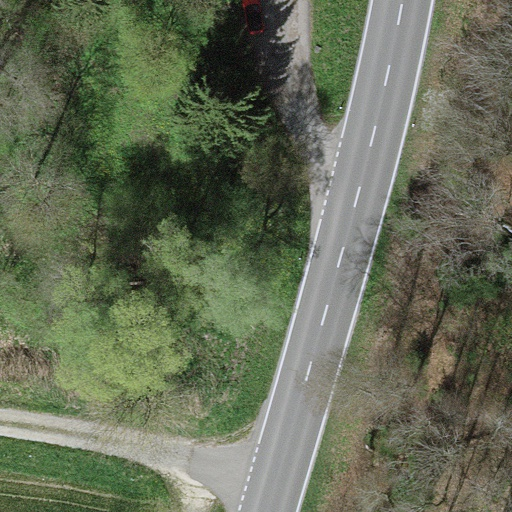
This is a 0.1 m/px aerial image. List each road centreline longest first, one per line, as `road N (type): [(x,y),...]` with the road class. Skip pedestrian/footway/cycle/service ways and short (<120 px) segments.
road 1 (secondary): [(268,511),(402,0)]
road 2 (track): [(0,425),(209,459)]
